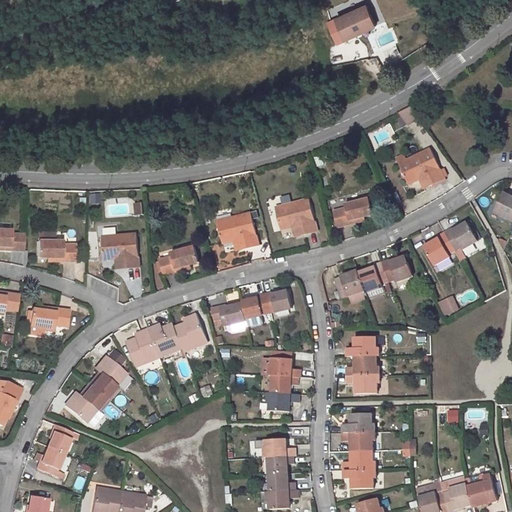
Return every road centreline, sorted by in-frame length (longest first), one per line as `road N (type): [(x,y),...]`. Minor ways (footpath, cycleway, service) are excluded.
road 1 (unclassified): [(511,14),(355,116),(245,155),(163,170),(0,170)]
road 2 (residential): [(302,262),(320,322),(316,450),(324,511)]
road 3 (residential): [(511,171),(393,235),(302,262)]
road 4 (residential): [(302,262),(115,316)]
road 5 (residential): [(115,316),(68,354),(11,462)]
road 6 (residential): [(115,316),(85,292),(0,268)]
